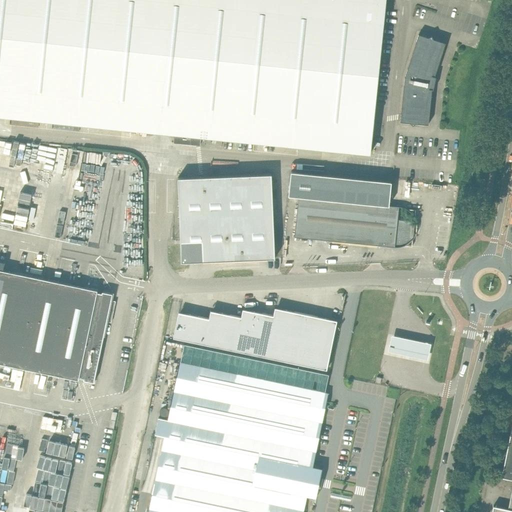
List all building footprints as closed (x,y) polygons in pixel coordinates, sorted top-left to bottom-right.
[(0,0),(0,115),(174,133),(173,142),(200,145),(201,136),(370,153),(385,0),(0,0)] [(416,123),(428,124),(429,115),(427,115),(429,89),(433,89),(433,88),(431,87),(432,85),(435,83),(433,80),(433,77),(436,78),(436,76),(432,75),(440,50),(443,51),(445,42),(433,39),(432,35),(429,37),(418,34),(405,76),(405,77),(400,121),(410,122),(413,125),(416,123)] [(389,205),(391,181),(291,171),(289,195),(298,196),(389,205)] [(178,177),(180,240),(181,262),(275,258),(272,174),(178,177)] [(399,206),(389,205),(298,196),(294,237),(394,247),(398,247),(402,246),(406,245),(409,243),(412,240),(415,236),(416,233),(417,229),(417,225),(416,221),(415,217),(412,214),(410,211),(406,209),(403,207),(399,206)] [(0,362),(79,379),(79,377),(97,292),(98,290),(0,269),(0,362)] [(97,292),(79,377),(84,378),(84,380),(94,382),(107,321),(111,322),(113,310),(109,309),(112,293),(102,291),(102,293),(97,292)] [(327,369),(336,326),(336,323),(334,320),(326,318),(285,310),(278,308),(274,311),(274,313),(273,315),(253,311),(246,310),(242,312),(242,314),(241,317),(221,312),(214,311),(210,314),(209,316),(209,318),(189,314),(182,313),(178,315),(177,317),(173,337),(327,369)] [(392,335),(389,350),(427,358),(431,343),(392,335)] [(165,435),(148,511),(300,511),(304,494),(298,493),(303,464),(310,466),(319,421),(325,392),(180,361),(174,390),(168,420),(158,418),(155,433),(165,435)] [(511,426),(501,477),(502,477),(511,479),(511,426)] [(495,511),(511,511),(511,479),(502,477),(496,506),(495,511)]
